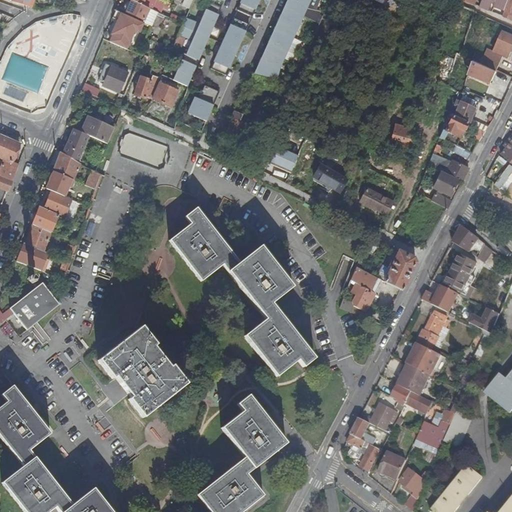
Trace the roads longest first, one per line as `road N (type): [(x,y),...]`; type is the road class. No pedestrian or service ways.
road 1 (residential): [(429,261),(302,511)]
road 2 (residential): [(429,261),(199,145)]
road 3 (residential): [(0,255),(45,133)]
road 4 (residential): [(45,133),(101,16)]
